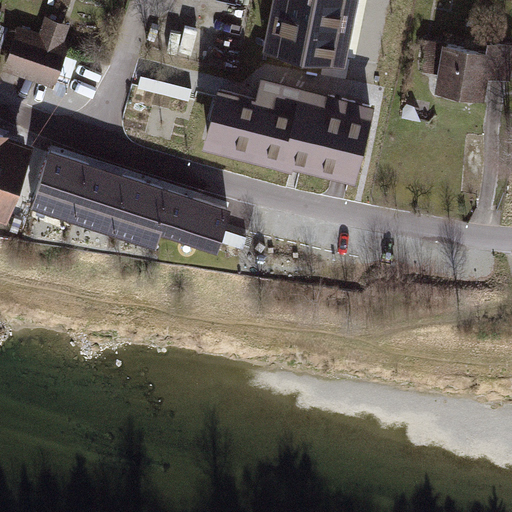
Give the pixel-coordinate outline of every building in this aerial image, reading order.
[(343,0),(277,0),(269,45),(332,57),(343,0)] [(6,64),(39,76),(48,47),(52,38),(58,20),(48,17),(42,35),(39,44),(16,36),(6,64)] [(58,20),(52,38),(62,41),(67,24),(58,20)] [(19,27),(16,36),(39,44),(42,35),(19,27)] [(52,38),(48,47),(64,53),(68,43),(62,41),(52,38)] [(485,70),(508,74),(511,49),(511,44),(491,41),(489,50),(428,40),(426,49),(446,52),(440,85),(481,92),(485,70)] [(54,81),(64,53),(48,47),(39,76),(54,81)] [(190,98),(192,87),(141,74),(139,85),(190,98)] [(370,103),(330,93),(326,99),(261,82),(257,98),(220,88),(209,134),(354,171),(370,103)] [(0,197),(20,141),(2,135),(4,131),(0,129),(0,197)] [(91,163),(50,150),(35,198),(76,212),(91,163)] [(130,176),(91,163),(76,212),(117,225),(119,219),(116,218),(130,176)] [(170,189),(130,176),(116,218),(119,219),(158,232),(162,222),(159,222),(170,189)] [(229,208),(170,189),(159,222),(162,222),(218,241),(229,208)]
